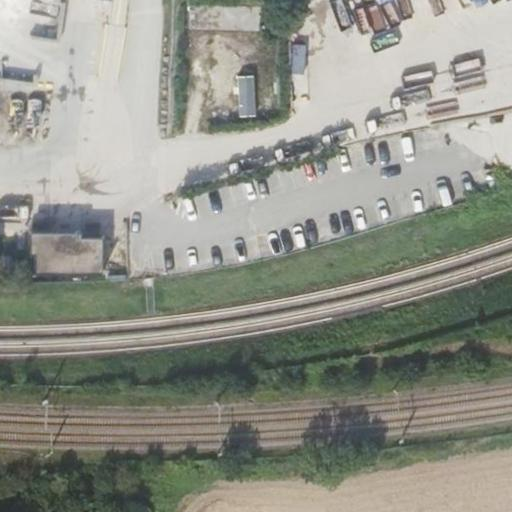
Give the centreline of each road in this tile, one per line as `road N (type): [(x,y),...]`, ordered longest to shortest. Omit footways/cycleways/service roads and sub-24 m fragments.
road 1 (unknown): [(0,171),(363,108),(511,61)]
road 2 (track): [(0,465),(131,469)]
